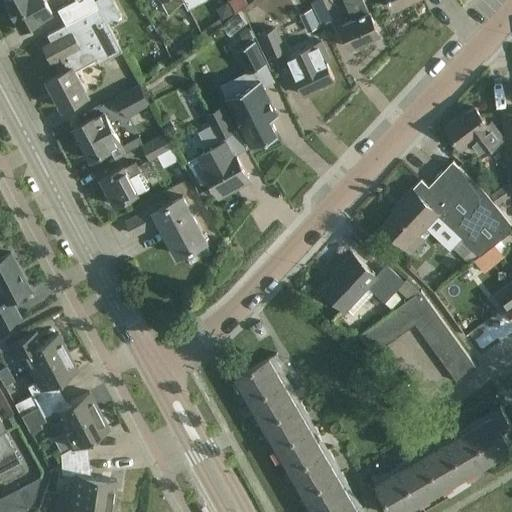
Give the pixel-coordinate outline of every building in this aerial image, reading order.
[(45,0),(6,0),(22,29),(52,13),(45,0)] [(74,0),(58,9),(66,24),(99,6),(95,0),(74,0)] [(95,0),(99,6),(107,22),(121,15),(113,0),(95,0)] [(340,24),(342,29),(350,47),(380,35),(369,11),(367,12),(361,0),(343,0),(353,19),(340,24)] [(216,8),(222,20),(234,13),(227,1),(216,8)] [(99,6),(66,24),(48,34),(53,43),(46,46),(45,45),(44,46),(53,62),(54,61),(53,60),(56,59),(62,72),(48,79),(63,108),(88,94),(75,70),(97,59),(100,63),(122,51),(107,22),(99,6)] [(312,11),(298,17),(289,21),(295,34),(303,30),(307,39),(322,32),(312,11)] [(240,13),(223,26),(230,36),(247,23),(240,13)] [(249,27),(239,32),(244,42),(254,37),(249,27)] [(275,27),(260,33),(269,55),(285,49),(275,27)] [(256,39),(236,49),(247,71),(247,72),(256,68),(266,63),(268,62),(256,39)] [(329,58),(322,40),(287,55),(305,95),(320,87),(319,85),(334,78),(326,59),(329,58)] [(261,78),(225,96),(250,146),(278,132),(271,118),(280,114),(261,78)] [(139,83),(118,95),(128,114),(150,103),(139,83)] [(219,138),(234,130),(222,107),(207,114),(219,138)] [(447,128),(459,144),(461,146),(469,141),(480,156),(503,139),(491,123),(488,125),(475,107),(447,128)] [(115,158),(126,152),(114,128),(105,111),(95,116),(94,116),(73,127),(91,159),(110,149),(115,158)] [(511,112),(503,113),(510,181),(502,186),(490,194),(497,204),(511,195),(511,112)] [(178,133),(170,119),(162,124),(169,137),(178,133)] [(173,146),(165,132),(142,145),(150,158),(173,146)] [(204,185),(211,181),(219,195),(234,187),(232,183),(247,175),(235,153),(234,154),(227,140),(188,161),(200,184),(204,185)] [(442,219),(448,225),(440,235),(470,263),(475,259),(474,259),(494,243),(511,229),(511,224),(485,189),(467,172),(452,159),(428,185),(421,178),(401,200),(403,202),(383,224),(412,251),(442,219)] [(124,165),(118,168),(101,177),(115,205),(150,187),(136,161),(125,167),(124,165)] [(154,205),(145,210),(127,219),(135,234),(161,220),(171,241),(168,242),(174,253),(177,252),(178,254),(189,248),(190,250),(195,247),(194,246),(206,240),(183,195),(156,209),(154,205)] [(502,255),(494,243),(474,259),(475,259),(483,270),(502,255)] [(0,327),(20,317),(10,298),(29,288),(10,252),(0,257),(0,327)] [(323,288),(338,301),(345,308),(367,284),(385,301),(397,288),(408,298),(420,290),(406,277),(404,280),(386,264),(376,274),(352,252),(341,263),(344,266),(323,288)] [(420,290),(408,298),(390,311),(405,331),(415,323),(435,309),(421,289),(420,290)] [(435,309),(415,323),(423,333),(442,319),(435,309)] [(380,319),(394,339),(405,331),(390,311),(380,319)] [(369,327),(384,346),(394,339),(380,319),(369,327)] [(442,319),(423,333),(429,343),(449,329),(442,319)] [(351,327),(347,331),(353,338),(360,332),(356,327),(351,327)] [(359,334),(373,354),(384,346),(369,327),(359,334)] [(449,329),(429,343),(436,352),(456,338),(449,329)] [(29,334),(12,344),(6,346),(13,358),(21,354),(30,372),(68,352),(58,333),(35,345),(29,334)] [(456,338),(436,352),(443,362),(463,348),(456,338)] [(450,371),(470,357),(463,348),(443,362),(450,371)] [(28,386),(31,394),(38,405),(61,393),(55,383),(78,370),(68,352),(30,372),(36,382),(28,386)] [(250,400),(288,378),(274,356),(277,354),(277,353),(236,376),(250,400)] [(457,381),(477,367),(470,357),(450,371),(457,381)] [(288,378),(250,400),(263,423),(301,401),(288,378)] [(61,393),(38,405),(44,417),(53,413),(62,430),(99,410),(89,391),(66,404),(61,393)] [(301,401),(263,423),(277,446),(314,424),(301,401)] [(467,424),(489,461),(511,448),(511,445),(502,429),(511,424),(500,405),(467,424)] [(99,410),(62,430),(71,448),(60,454),(61,463),(88,459),(86,441),(109,429),(99,410)] [(314,424),(277,446),(290,470),(328,448),(314,424)] [(489,461),(467,424),(444,438),(466,475),(489,461)] [(420,451),(442,489),(466,475),(444,438),(420,451)] [(0,472),(19,463),(7,441),(0,445),(0,472)] [(304,493),(341,471),(328,448),(290,470),(304,493)] [(442,489),(420,451),(397,465),(419,502),(442,489)] [(88,459),(61,463),(61,473),(74,475),(71,495),(113,501),(116,480),(90,476),(88,459)] [(402,511),(419,502),(397,465),(374,478),(373,475),(372,476),(393,511),(402,511)] [(341,471),(304,493),(314,511),(324,511),(355,495),(341,471)] [(0,490),(0,508),(6,511),(13,497),(0,490)] [(111,511),(113,501),(71,495),(68,511),(111,511)] [(365,511),(355,495),(324,511),(365,511)]
